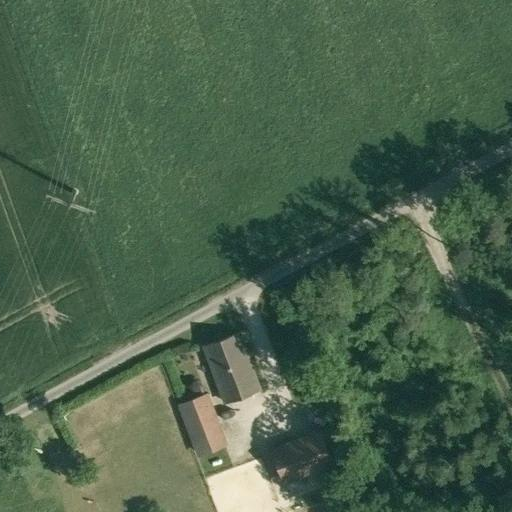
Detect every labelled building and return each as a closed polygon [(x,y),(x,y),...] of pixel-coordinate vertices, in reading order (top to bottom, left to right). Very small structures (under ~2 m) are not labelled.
[(241,332),(206,345),(227,400),(233,398),(258,389),(262,387),(241,332)] [(258,389),(233,398),(240,416),(265,407),(258,389)] [(208,396),(185,406),(202,450),(213,446),(216,451),(221,449),(219,444),(226,441),(208,396)] [(323,432),(273,451),(284,481),(334,462),(323,432)] [(326,511),(357,511),(349,492),(323,503),(326,511)]
